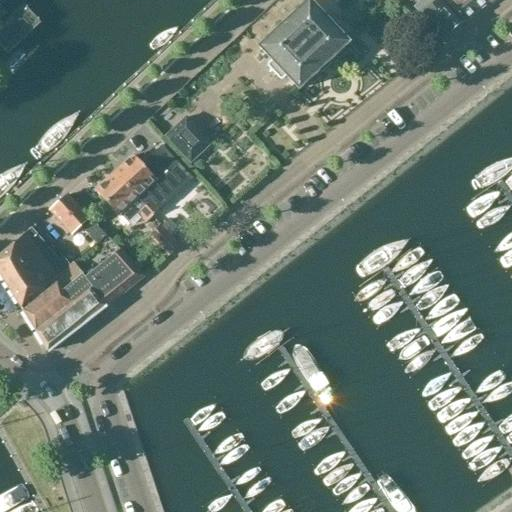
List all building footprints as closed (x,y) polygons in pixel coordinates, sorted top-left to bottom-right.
[(430,0),(435,4),(421,17),(442,40),(448,35),(449,36),(464,24),(441,0),(430,0)] [(441,0),(464,24),(489,4),(484,0),(441,0)] [(25,1),(0,25),(0,44),(10,55),(45,21),(25,1)] [(309,3),(259,49),(272,62),(269,66),(268,67),(280,80),(282,80),(286,77),(298,90),(348,44),(309,3)] [(211,145),(186,119),(166,138),(190,164),(211,145)] [(133,157),(114,174),(153,216),(161,209),(153,201),(152,201),(143,193),(156,181),(133,157)] [(153,216),(114,174),(95,192),(118,216),(128,227),(140,216),(146,223),(153,216)] [(80,228),(96,245),(106,237),(89,220),(67,196),(50,212),(71,236),(80,228)] [(149,237),(168,257),(180,246),(161,226),(149,237)] [(58,261),(31,230),(0,256),(0,276),(22,312),(56,283),(61,288),(80,272),(73,264),(70,267),(65,260),(62,263),(58,261)] [(48,353),(144,277),(120,252),(85,278),(80,272),(61,288),(56,283),(22,312),(48,353)]
